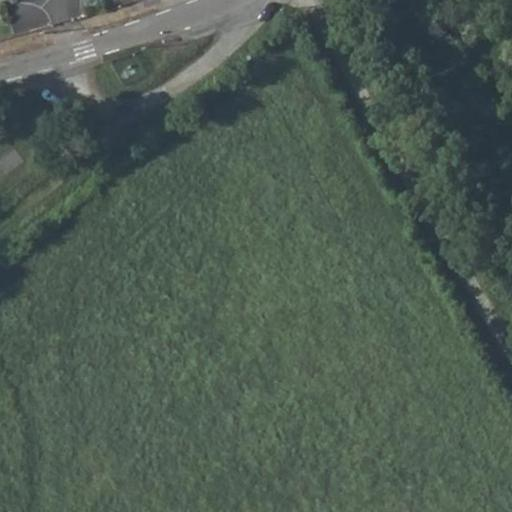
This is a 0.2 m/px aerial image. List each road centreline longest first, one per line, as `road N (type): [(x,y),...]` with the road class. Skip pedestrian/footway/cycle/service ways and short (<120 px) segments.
road 1 (track): [(511,354),(316,0)]
road 2 (track): [(266,0),(0,225)]
road 3 (unclassified): [(225,0),(0,69)]
